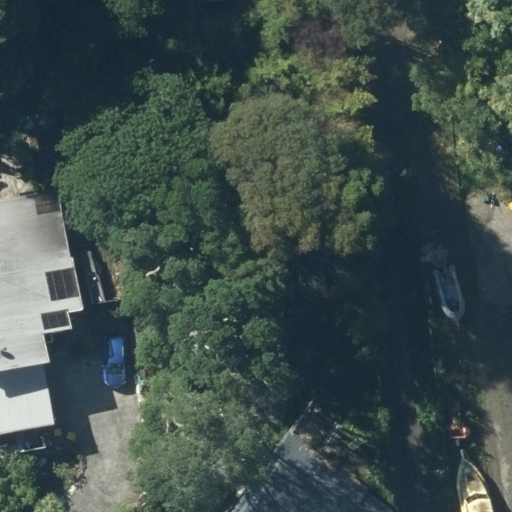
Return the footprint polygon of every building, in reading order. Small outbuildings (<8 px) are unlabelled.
[(252,4),(251,0),(164,0),(165,12),(252,4)] [(458,48),(411,0),(391,0),(339,50),(361,73),(339,95),(387,145),(410,122),(430,143),(452,122),(418,86),(458,48)] [(0,380),(52,372),(43,323),(82,316),(63,212),(38,219),(34,201),(0,206),(0,380)] [(0,439),(55,431),(46,380),(0,388),(0,439)] [(361,511),(359,510),(368,495),(291,436),(233,511),(361,511)]
